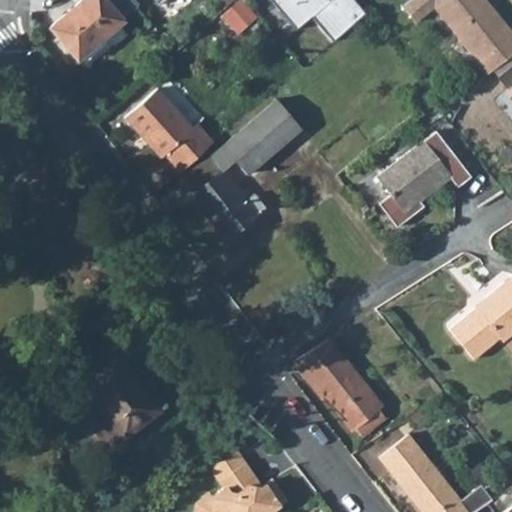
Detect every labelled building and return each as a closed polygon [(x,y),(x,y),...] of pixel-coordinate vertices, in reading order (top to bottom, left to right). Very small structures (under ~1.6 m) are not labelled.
[(122,20),(105,0),(79,0),(49,26),(77,59),(122,20)] [(269,0),(295,29),(311,16),(332,41),(365,12),(354,0),(269,0)] [(409,0),(402,7),(414,22),(433,6),(487,72),(511,52),(511,29),(510,31),(485,0),(409,0)] [(174,41),(187,31),(170,13),(164,18),(162,26),(174,41)] [(191,127),(156,87),(123,116),(141,137),(144,135),(149,141),(147,143),(159,157),(163,154),(178,171),(212,142),(196,123),(191,127)] [(300,126),(275,98),(209,155),(179,179),(225,237),(264,206),(253,192),(244,198),(221,169),(233,159),(246,173),(300,126)] [(335,174),(371,145),(352,121),(315,150),(335,174)] [(435,130),(375,175),(388,193),(376,202),(394,226),(410,214),(411,205),(418,200),(448,177),(456,187),(469,177),(435,130)] [(411,205),(410,214),(422,205),(418,200),(411,205)] [(511,274),(484,297),(486,300),(477,307),(476,305),(448,328),(472,358),(499,337),(502,340),(511,331),(511,274)] [(476,305),(477,307),(486,300),(484,297),(475,304),(476,305)] [(381,406),(327,338),(291,361),(308,382),(311,380),(326,398),(351,430),(354,427),(378,408),(381,406)] [(143,388),(115,351),(79,379),(121,434),(154,409),(140,390),(143,388)] [(323,400),(326,398),(311,380),(308,382),(323,400)] [(360,435),(385,416),(378,408),(354,427),(360,435)] [(491,498),(479,483),(459,499),(408,432),(377,456),(421,511),(470,511),(485,502),(491,498)] [(439,455),(450,446),(447,442),(436,451),(439,455)] [(209,466),(217,478),(242,460),(234,448),(209,466)] [(263,511),(284,498),(270,477),(259,485),(251,483),(252,475),(242,460),(217,478),(223,486),(210,494),(208,491),(194,501),(192,511),(263,511)] [(251,483),(259,485),(252,475),(251,483)] [(511,511),(511,483),(491,498),(485,502),(492,511),(511,511)]
